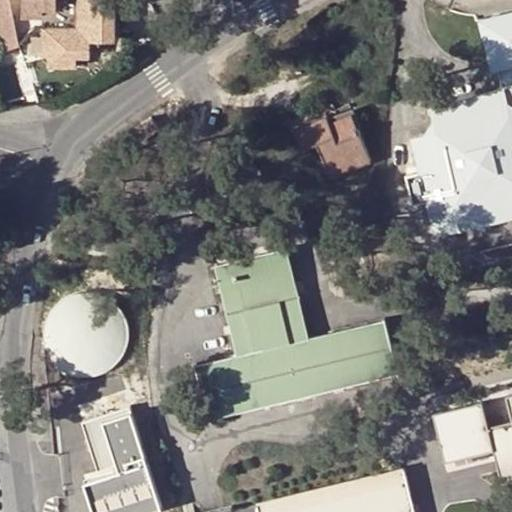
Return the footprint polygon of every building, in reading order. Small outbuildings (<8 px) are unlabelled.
[(21,0),(22,20),(44,19),(44,12),(57,11),(56,0),(21,0)] [(78,62),(91,62),(91,46),(116,45),(115,0),(75,0),(76,32),(44,33),(44,63),(50,62),(78,62)] [(511,9),(478,17),(489,71),(496,69),(494,61),(492,62),(484,24),(486,24),(485,20),(511,14),(511,9)] [(511,14),(485,20),(486,24),(484,24),(492,62),(494,61),(496,69),(502,88),(429,106),(434,130),(411,136),(429,210),(453,205),(456,219),(459,230),(510,217),(511,216),(511,14)] [(78,62),(50,62),(50,72),(78,72),(78,62)] [(301,147),(315,141),(329,176),(369,159),(350,112),(329,120),(326,113),(294,126),(301,147)] [(136,126),(145,140),(163,129),(154,114),(136,126)] [(195,366),(208,416),(395,371),(382,320),(307,337),(285,246),(216,263),(237,355),(195,366)] [(124,343),(125,334),(124,325),(121,316),(116,308),(110,302),(102,297),(94,294),(84,293),(75,294),(67,296),(59,301),(52,308),(47,315),(44,324),(43,333),(44,342),(47,351),(52,359),(58,365),(66,370),(75,373),(84,374),(93,373),(102,370),(109,366),(116,359),(121,351),(124,343)] [(511,428),(511,393),(507,394),(511,414),(511,420),(490,425),(484,400),(434,412),(446,461),(495,450),(491,433),(511,428)] [(139,405),(83,420),(99,477),(94,478),(99,503),(94,504),(96,511),(156,511),(168,509),(139,405)] [(511,428),(491,433),(495,450),(500,469),(511,466),(511,428)] [(511,466),(500,469),(503,483),(511,480),(511,466)] [(259,511),(413,511),(403,470),(258,506),(259,511)]
